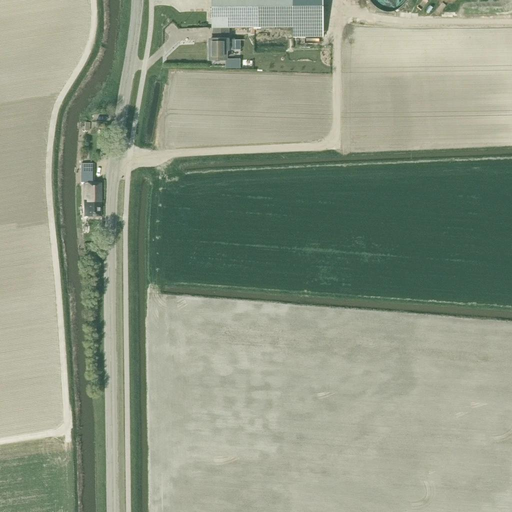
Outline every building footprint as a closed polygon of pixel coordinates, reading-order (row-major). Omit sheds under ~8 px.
[(228,28),(293,28),(292,0),(211,0),(212,29),(214,29),(228,28)] [(371,0),(370,2),(400,12),(404,0),(371,0)] [(228,40),(228,28),(214,29),(214,40),(210,40),(210,61),(226,60),(226,51),(228,51),(228,47),(234,47),(234,40),(228,40)] [(252,36),(243,36),(244,50),(253,50),(252,36)] [(239,60),(226,61),(226,70),(239,70),(239,60)] [(81,164),(81,183),(85,183),(85,217),(102,217),(101,183),(95,183),(95,164),(81,164)]
